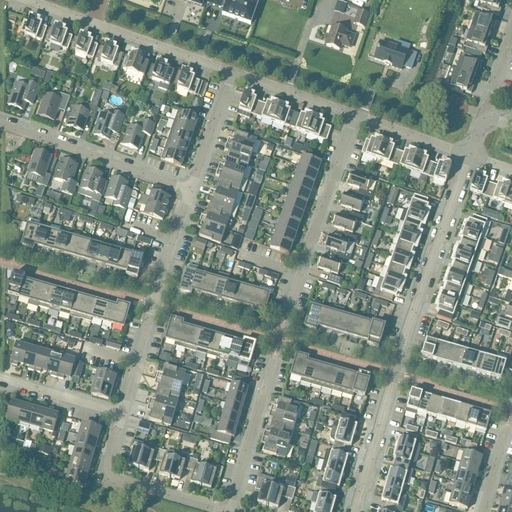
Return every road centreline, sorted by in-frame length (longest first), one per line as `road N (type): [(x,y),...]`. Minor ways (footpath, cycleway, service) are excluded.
road 1 (tertiary): [(355,511),(468,156)]
road 2 (residential): [(121,414),(190,190)]
road 3 (residential): [(286,311),(354,116)]
road 4 (residential): [(190,190),(0,123)]
road 5 (residential): [(230,511),(273,358)]
road 6 (unclassified): [(232,72),(93,24)]
road 7 (unclassified): [(354,116),(232,72)]
road 8 (unclassified): [(0,378),(121,414)]
road 9 (residential): [(190,190),(232,72)]
road 10 (unclassified): [(220,511),(103,478)]
road 11 (unclassified): [(468,156),(354,116)]
